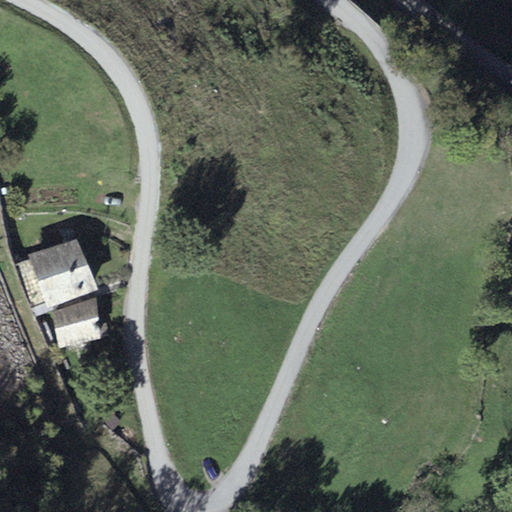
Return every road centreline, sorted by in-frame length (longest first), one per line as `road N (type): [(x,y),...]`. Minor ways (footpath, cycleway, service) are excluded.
road 1 (unclassified): [(333,0),(364,27),(404,88),(406,154),(380,218),(331,281),(240,485),(211,511)]
road 2 (unclassified): [(185,511),(168,504),(138,294),(146,113),(82,33),(16,0)]
road 3 (unclassified): [(511,88),(400,0)]
